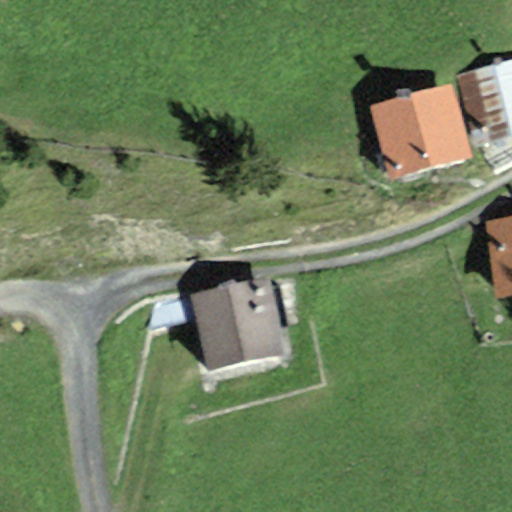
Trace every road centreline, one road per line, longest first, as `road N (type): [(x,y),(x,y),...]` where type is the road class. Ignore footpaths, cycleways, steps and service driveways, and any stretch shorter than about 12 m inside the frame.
road 1 (track): [(511,184),(401,236),(125,282),(75,327)]
road 2 (track): [(95,511),(78,428),(75,327)]
